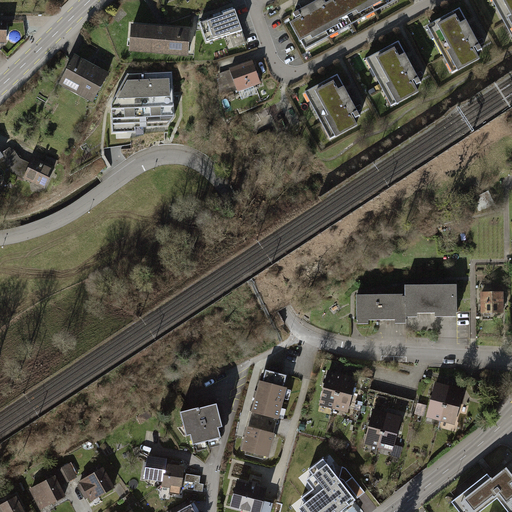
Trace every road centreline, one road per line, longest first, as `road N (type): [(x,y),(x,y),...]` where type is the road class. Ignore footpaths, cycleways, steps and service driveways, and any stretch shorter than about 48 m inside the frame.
road 1 (residential): [(300,330),(216,175),(192,157),(159,156),(47,227),(0,237)]
road 2 (residential): [(435,0),(298,74),(277,68),(252,0)]
road 3 (residential): [(300,330),(237,368),(213,511)]
road 4 (residential): [(511,359),(399,352),(300,330)]
road 5 (secondary): [(0,87),(90,0)]
